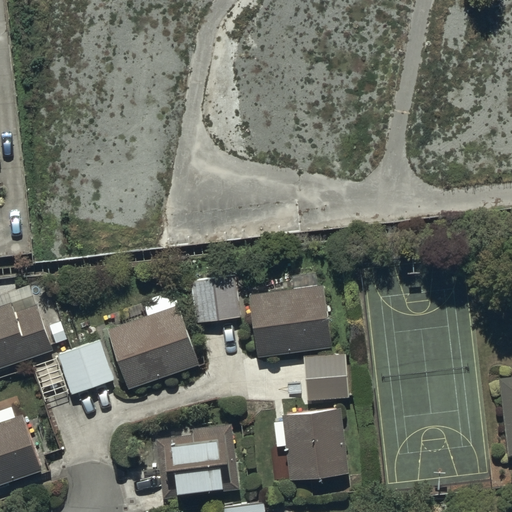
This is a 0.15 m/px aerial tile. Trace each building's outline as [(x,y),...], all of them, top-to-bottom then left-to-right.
[(190,1),(185,0),(118,0),(112,32),(108,31),(100,74),(104,75),(94,130),(90,129),(82,173),(85,174),(77,216),(146,230),(190,1)] [(307,122),(299,167),(368,181),(403,0),(325,0),(321,24),(325,25),(314,81),(310,80),(302,121),(307,122)] [(330,209),(295,213),(293,197),(165,211),(167,228),(170,250),(333,232),(330,209)] [(199,324),(243,319),(237,277),(194,283),(199,324)] [(260,358),(334,349),(326,286),(252,296),(260,358)] [(0,318),(17,313),(14,303),(0,308),(0,318)] [(0,318),(0,370),(56,351),(40,305),(17,313),(0,318)] [(110,332),(131,390),(201,366),(181,307),(110,332)] [(60,355),(74,395),(116,380),(102,340),(60,355)] [(307,358),(310,402),(350,399),(348,355),(307,358)] [(511,378),(501,380),(510,459),(511,458),(511,378)] [(292,482),(350,475),(343,410),(284,417),(292,482)] [(0,424),(0,487),(44,472),(24,416),(0,424)] [(194,430),(195,437),(158,441),(165,500),(241,491),(234,425),(194,430)]
